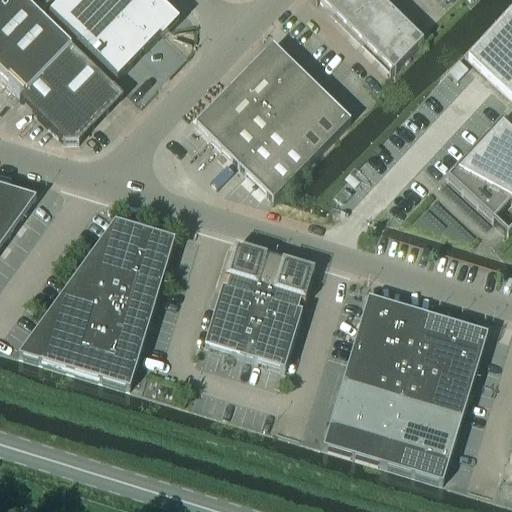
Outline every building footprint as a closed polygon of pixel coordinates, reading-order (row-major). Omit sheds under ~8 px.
[(0,71),(26,97),(40,83),(70,51),(17,0),(2,0),(0,2),(0,71)] [(55,0),(30,0),(43,12),(55,0)] [(144,0),(66,0),(48,19),(116,85),(159,41),(156,38),(166,27),(155,16),(158,13),(144,0)] [(374,0),(322,0),(315,8),(316,9),(319,6),(391,77),(388,80),(389,81),(422,47),(374,0)] [(511,14),(467,63),(511,105),(511,14)] [(122,102),(70,51),(40,83),(26,97),(19,105),(62,147),(62,149),(78,148),(78,147),(122,102)] [(280,96),(298,77),(272,52),(254,71),(280,96)] [(261,116),(280,96),(254,71),(235,90),(261,116)] [(279,133),(316,95),(298,77),(280,96),(261,116),(279,133)] [(240,137),(261,116),(235,90),(214,111),(240,137)] [(296,150),(334,112),(316,95),(279,133),(296,150)] [(221,156),(240,137),(214,111),(195,131),(221,156)] [(313,166),(350,128),(334,112),(296,150),(313,166)] [(239,174),(279,133),(261,116),(240,137),(221,156),(239,174)] [(511,132),(511,133),(501,124),(445,184),(490,226),(502,214),(511,224),(511,132)] [(257,191),(296,150),(279,133),(239,174),(257,191)] [(273,206),(275,205),(313,166),(296,150),(257,191),(273,206)] [(0,234),(9,241),(35,204),(0,193),(0,234)] [(114,228),(17,361),(129,395),(174,246),(114,228)] [(0,252),(9,241),(0,234),(0,252)] [(263,301),(274,264),(234,252),(224,285),(228,286),(227,290),(263,301)] [(304,309),(314,276),(274,264),(263,301),(299,312),(300,308),(304,309)] [(263,301),(227,290),(225,295),(221,294),(204,352),(244,364),(263,301)] [(284,377),(301,318),(297,317),(299,312),(263,301),(244,364),(284,377)] [(420,345),(427,322),(367,304),(360,327),(420,345)] [(480,363),(487,340),(427,322),(420,345),(480,363)] [(414,366),(420,345),(360,327),(354,348),(414,366)] [(474,384),(480,363),(420,345),(414,366),(474,384)] [(408,387),(414,366),(354,348),(348,369),(408,387)] [(467,405),(474,384),(414,366),(408,387),(467,405)] [(401,407),(408,387),(348,369),(342,389),(401,407)] [(461,425),(467,405),(408,387),(401,407),(461,425)] [(395,428),(401,407),(342,389),(335,410),(395,428)] [(455,446),(461,425),(401,407),(395,428),(455,446)] [(389,449),(395,428),(335,410),(329,430),(389,449)] [(449,467),(455,446),(395,428),(389,449),(449,467)] [(382,471),(389,449),(329,430),(322,453),(382,471)] [(442,490),(442,488),(449,467),(389,449),(382,471),(442,490)]
